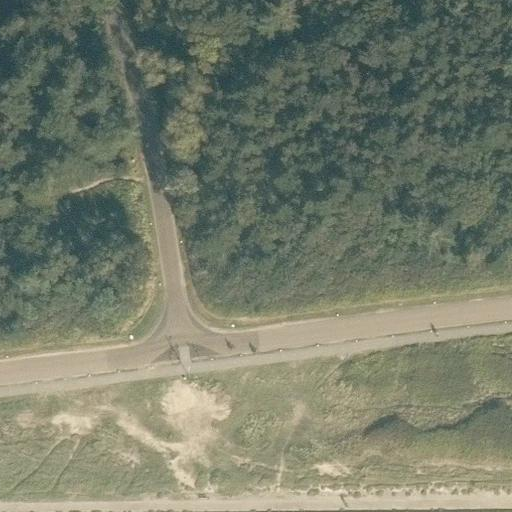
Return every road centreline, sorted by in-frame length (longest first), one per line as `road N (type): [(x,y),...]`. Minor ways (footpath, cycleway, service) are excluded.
road 1 (unclassified): [(179,335),(134,84),(103,0)]
road 2 (tertiary): [(179,335),(219,345),(511,308)]
road 3 (tertiary): [(0,373),(137,356),(179,335)]
